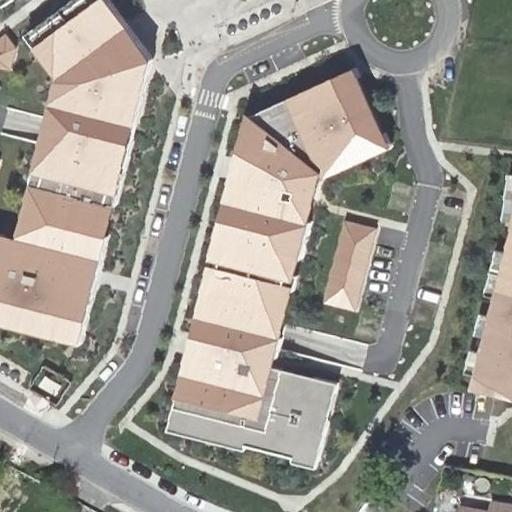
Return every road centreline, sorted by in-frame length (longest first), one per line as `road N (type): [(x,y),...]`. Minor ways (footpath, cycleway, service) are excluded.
road 1 (residential): [(76,456),(147,368),(224,79),(355,7)]
road 2 (residential): [(408,57),(432,202),(402,335)]
